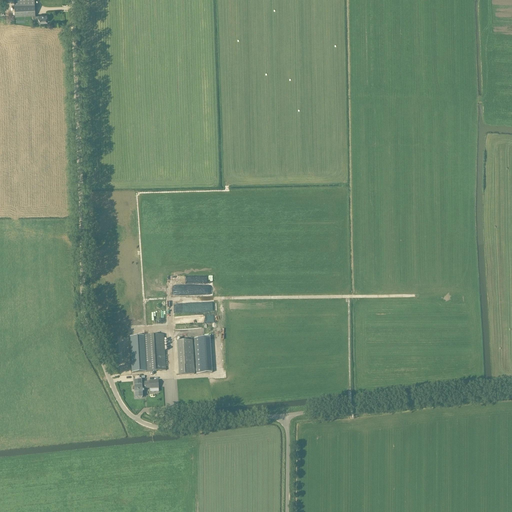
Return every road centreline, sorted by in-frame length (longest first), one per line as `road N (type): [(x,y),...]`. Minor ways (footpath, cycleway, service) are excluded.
road 1 (unclassified): [(288,414),(160,427),(135,419),(115,393),(83,318),(72,0)]
road 2 (unclassified): [(511,391),(288,414)]
